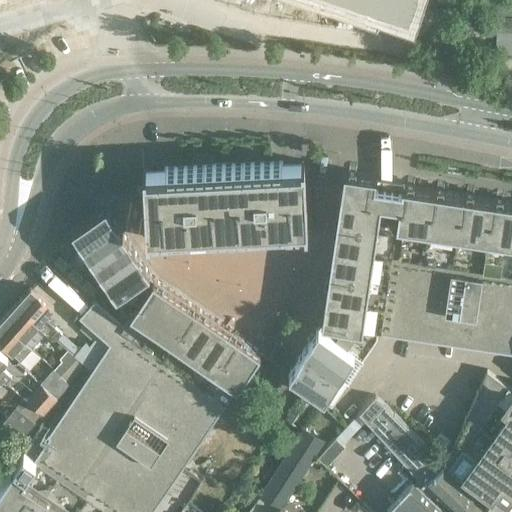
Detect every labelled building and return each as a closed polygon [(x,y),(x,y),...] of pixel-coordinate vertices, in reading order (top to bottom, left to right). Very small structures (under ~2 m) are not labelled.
[(353,0),(408,19),(414,0),(353,0)] [(511,92),(511,75),(503,75),(502,92),(511,92)] [(143,169),(144,197),(146,239),(307,231),(303,161),(143,169)] [(343,171),(342,184),(321,322),(288,372),(331,405),(377,338),(378,331),(511,351),(511,201),(402,186),(401,189),(374,186),(375,176),(343,171)] [(105,207),(71,229),(82,245),(116,223),(105,207)] [(127,240),(116,223),(82,245),(93,262),(127,240)] [(93,262),(105,279),(138,256),(127,240),(93,262)] [(69,263),(59,255),(54,261),(63,269),(69,263)] [(149,272),(138,256),(105,279),(115,294),(149,272)] [(73,267),(68,273),(77,282),(83,276),(73,267)] [(149,511),(259,350),(152,278),(124,323),(95,297),(78,315),(109,342),(35,459),(23,450),(0,484),(0,511),(22,511),(23,511),(22,511),(149,511)] [(87,280),(82,286),(91,294),(97,288),(87,280)] [(30,286),(16,301),(48,329),(44,333),(49,337),(50,335),(56,340),(55,340),(66,350),(75,357),(82,364),(83,364),(94,350),(85,342),(80,347),(79,349),(61,333),(56,329),(57,328),(52,324),(44,317),(54,307),(30,286)] [(33,344),(37,340),(44,333),(48,329),(16,301),(3,317),(33,344)] [(0,342),(20,360),(33,344),(3,317),(0,319),(0,342)] [(60,361),(52,370),(53,371),(66,382),(71,377),(82,364),(75,357),(66,350),(58,358),(60,361)] [(0,353),(0,383),(3,380),(5,383),(11,376),(0,366),(7,359),(0,353)] [(511,387),(486,369),(466,415),(511,459),(511,387)] [(53,371),(41,384),(42,385),(55,396),(56,397),(68,384),(66,383),(66,382),(53,371)] [(23,398),(18,404),(35,419),(55,396),(42,385),(28,402),(23,398)] [(500,511),(446,461),(376,394),(360,411),(393,448),(407,463),(425,482),(456,511),(500,511)] [(35,422),(33,421),(35,419),(18,404),(0,424),(0,427),(24,434),(35,422)] [(446,461),(500,511),(511,511),(511,459),(466,415),(446,461)] [(281,508),(324,441),(302,427),(259,494),(281,508)] [(254,451),(232,436),(191,494),(214,510),(254,451)] [(317,456),(327,465),(345,446),(335,437),(317,456)] [(444,511),(412,481),(386,509),(389,511),(444,511)]
